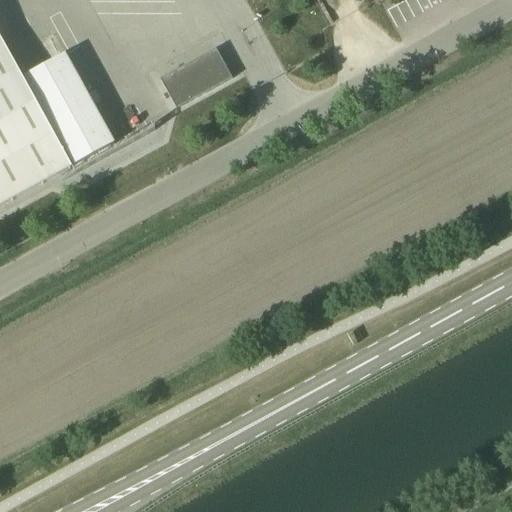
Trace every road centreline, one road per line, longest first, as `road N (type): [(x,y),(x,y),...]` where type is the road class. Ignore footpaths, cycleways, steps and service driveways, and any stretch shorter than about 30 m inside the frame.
road 1 (unclassified): [(0,283),(511,4)]
road 2 (secondary): [(97,511),(511,282)]
